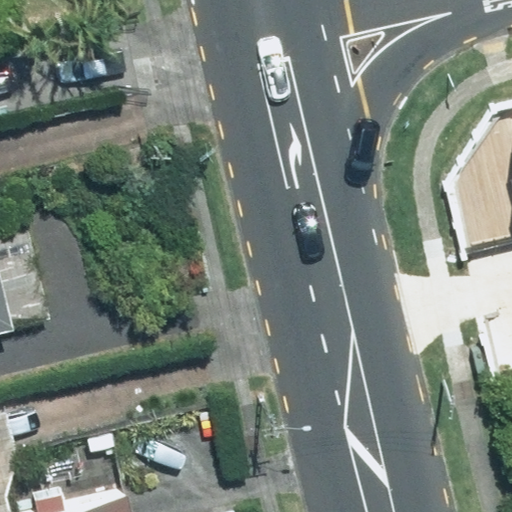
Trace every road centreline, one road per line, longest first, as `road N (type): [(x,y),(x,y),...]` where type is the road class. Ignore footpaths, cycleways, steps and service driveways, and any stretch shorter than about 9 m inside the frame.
road 1 (secondary): [(309,194),(385,511)]
road 2 (secondary): [(470,0),(398,61),(309,194)]
road 3 (secondary): [(268,4),(309,194)]
